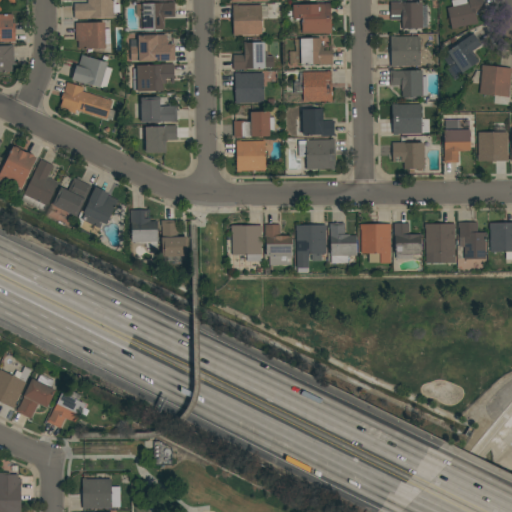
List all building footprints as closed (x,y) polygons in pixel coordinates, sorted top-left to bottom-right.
[(14,0),(15,3),(1,4),(1,11),(0,11),(0,0),(14,0)] [(113,0),(113,5),(119,5),(119,11),(113,12),(113,18),(91,18),(91,19),(74,19),(74,4),(87,4),(87,0),(113,0)] [(447,8),(452,7),(451,0),(466,0),(467,3),(468,3),(467,0),(482,0),(485,10),(475,12),(478,24),(473,25),(472,24),(451,29),(447,8)] [(168,3),(168,2),(174,2),(175,17),(164,18),(164,24),(163,24),(163,29),(140,30),(140,19),(137,15),(136,4),(168,3)] [(404,2),(404,3),(422,3),(422,6),(427,6),(427,27),(422,27),(423,29),(404,29),(402,29),(402,20),(397,20),(397,17),(390,17),(390,2),(404,2)] [(331,34),(326,34),(302,35),(301,19),(293,19),(292,5),(318,4),(318,7),(319,7),(319,3),(330,3),(331,34)] [(232,5),(237,5),(237,6),(261,5),(261,6),(269,6),(269,13),(262,14),(269,14),(269,19),(262,19),(262,35),(238,35),(238,36),(233,36),(232,5)] [(0,14),(12,14),(12,24),(15,24),(15,42),(0,42),(0,14)] [(105,22),(105,29),(110,29),(110,44),(105,44),(105,48),(92,49),(92,53),(87,53),(87,49),(78,50),(78,41),(76,41),(75,23),(105,22)] [(472,33),(473,34),(474,34),(481,44),(480,44),(480,45),(472,51),(476,56),(475,57),(478,61),(463,73),(464,74),(455,81),(447,69),(450,67),(442,56),(472,33)] [(157,35),(157,42),(161,42),(161,45),(174,44),(175,61),(169,61),(169,60),(157,61),(139,62),(139,61),(130,61),(130,41),(138,41),(138,35),(157,35)] [(390,36),(395,36),(395,37),(419,36),(420,66),(396,66),(396,67),(391,67),(390,36)] [(300,48),(295,48),(295,39),(321,39),(321,45),(323,45),(323,51),(329,51),(329,45),(332,45),(332,65),(319,66),(319,65),(300,65),(300,48)] [(233,55),(244,55),(244,43),(264,43),(264,44),(267,43),(267,56),(273,56),(273,67),(265,68),(265,69),(233,70),(233,55)] [(0,46),(10,46),(10,45),(13,45),(14,65),(12,65),(12,72),(0,72),(0,46)] [(107,63),(106,67),(112,69),(106,89),(100,87),(100,88),(72,80),(76,66),(78,66),(82,55),(107,63)] [(174,64),(174,84),(172,84),(171,78),(166,78),(166,84),(163,84),(163,91),(142,92),(142,82),(137,82),(137,69),(142,69),(142,66),(162,65),(162,64),(174,64)] [(511,69),(511,73),(508,98),(479,94),(481,70),(481,65),(511,69)] [(389,70),(395,70),(395,71),(422,70),(422,74),(426,74),(427,95),(422,95),(422,96),(402,97),(401,85),(390,85),(389,70)] [(326,72),(326,71),(331,71),(332,102),(327,102),(303,102),(303,94),(294,94),(293,83),(300,82),(299,75),(300,75),(300,73),(326,72)] [(235,73),(239,73),(263,73),(264,103),(240,103),(240,104),(235,104),(235,73)] [(84,88),(82,91),(112,101),(106,120),(76,110),(75,114),(59,109),(62,100),(61,99),(66,82),(84,88)] [(141,117),(136,117),(136,104),(140,104),(140,98),(154,97),(159,97),(160,106),(176,106),(177,122),(172,123),(172,122),(160,122),(141,123),(141,117)] [(398,104),(398,105),(421,104),(422,133),(398,134),(398,135),(392,135),(392,104),(398,104)] [(322,121),(334,121),(334,136),(302,136),(302,135),(296,135),(296,117),(299,117),(299,110),(319,110),(319,108),(322,108),(322,121)] [(269,117),(275,117),(275,131),(270,131),(270,137),(251,137),(251,136),(242,136),(242,137),(234,137),(233,121),(244,121),(244,122),(250,122),(250,112),(269,112),(269,117)] [(469,120),(469,131),(470,131),(470,151),(464,151),(464,152),(458,152),(458,163),(443,163),(443,158),(444,158),(443,131),(445,131),(445,120),(469,120)] [(176,125),(177,140),(165,141),(166,153),(146,153),(145,127),(165,127),(165,126),(176,125)] [(507,155),(508,155),(508,161),(477,162),(477,155),(478,155),(478,132),(494,132),(493,127),(505,127),(505,132),(507,132),(507,155)] [(335,170),(330,170),(330,171),(326,171),(326,169),(306,170),(306,157),(299,157),(298,140),(330,140),(330,139),(334,139),(335,170)] [(236,141),(241,141),(265,141),(265,171),(241,171),(241,172),(236,172),(236,141)] [(392,143),(405,142),(405,143),(424,143),(424,169),(404,170),(404,163),(401,163),(401,157),(395,157),(395,163),(392,163),(392,143)] [(0,179),(0,173),(13,146),(21,150),(20,151),(25,153),(25,152),(36,157),(20,189),(0,179)] [(40,160),(53,166),(48,177),(58,183),(47,206),(46,206),(44,211),(21,200),(24,195),(23,195),(40,160)] [(91,186),(76,217),(74,216),(72,220),(51,210),(53,206),(52,206),(60,187),(67,191),(73,178),(91,186)] [(106,224),(102,222),(99,228),(82,220),(84,214),(83,213),(89,201),(88,201),(95,187),(108,193),(107,195),(118,200),(106,224)] [(154,210),(154,213),(144,213),(144,219),(155,219),(155,231),(157,231),(157,248),(146,248),(145,243),(131,243),(131,221),(130,221),(130,210),(154,210)] [(161,238),(162,238),(162,221),(177,220),(177,237),(187,237),(187,256),(182,256),(182,264),(173,264),(173,256),(162,257),(161,238)] [(344,223),(344,235),(350,235),(350,236),(356,236),(356,256),(348,256),(348,263),(332,263),(332,256),(331,256),(330,229),(329,229),(329,223),(344,223)] [(393,223),(409,223),(409,235),(422,235),(422,237),(421,237),(421,255),(412,255),(412,259),(396,259),(396,255),(395,255),(395,236),(394,236),(393,223)] [(477,223),(477,233),(485,233),(485,259),(464,260),(464,242),(459,243),(459,228),(458,228),(458,223),(477,223)] [(511,223),(511,252),(489,252),(489,226),(489,223),(511,223)] [(361,229),(360,229),(360,225),(391,224),(391,230),(390,230),(390,263),(380,264),(380,262),(369,263),(368,254),(361,254),(361,229)] [(455,224),(455,228),(454,228),(455,264),(426,264),(425,229),(424,229),(424,224),(455,224)] [(280,225),(280,236),(293,236),(293,239),(291,239),(291,266),(269,266),(269,257),(266,257),(266,255),(265,255),(265,225),(280,225)] [(326,225),(326,231),(326,254),(321,254),(321,261),(312,261),(312,255),(308,255),(308,268),(307,268),(307,272),(297,272),(297,268),(296,231),(295,231),(295,225),(326,225)] [(262,226),(262,232),(261,232),(261,255),(260,255),(261,262),(247,262),(247,255),(232,255),(232,232),(231,232),(231,226),(262,226)] [(31,370),(25,382),(15,405),(14,409),(0,402),(0,370),(13,376),(16,371),(21,373),(24,366),(31,370)] [(37,381),(40,375),(53,381),(50,388),(55,390),(46,408),(38,404),(31,419),(16,412),(18,407),(23,397),(23,396),(31,379),(37,381)] [(46,422),(49,417),(50,417),(62,393),(64,394),(66,389),(81,396),(78,401),(85,404),(76,422),(65,417),(60,428),(46,422)] [(21,485),(20,485),(20,506),(22,506),(22,508),(21,508),(21,510),(23,510),(23,511),(0,511),(0,473),(10,473),(10,475),(18,475),(18,479),(21,479),(21,485)] [(111,479),(111,509),(87,509),(82,509),(82,479),(111,479)]
